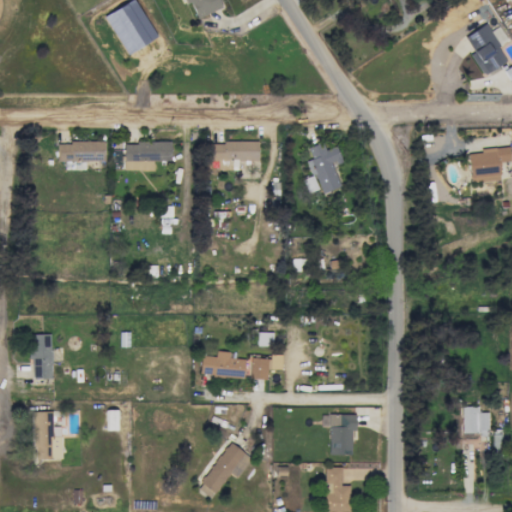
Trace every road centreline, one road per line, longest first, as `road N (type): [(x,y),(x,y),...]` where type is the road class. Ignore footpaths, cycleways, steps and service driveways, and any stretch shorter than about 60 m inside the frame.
road 1 (residential): [(362,111),(382,141),(396,202),(396,511)]
road 2 (residential): [(362,111),(0,115)]
road 3 (residential): [(511,110),(362,111)]
road 4 (residential): [(288,0),(362,111)]
